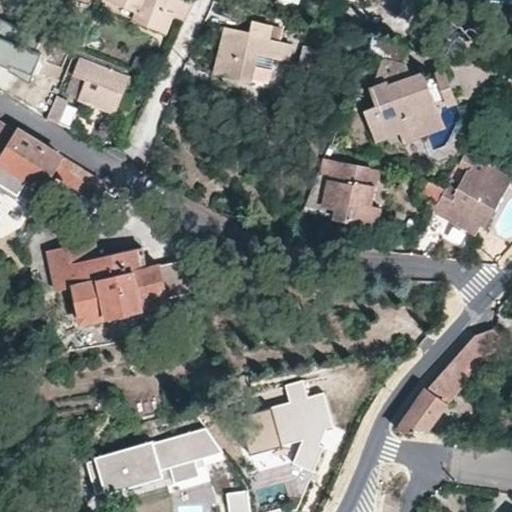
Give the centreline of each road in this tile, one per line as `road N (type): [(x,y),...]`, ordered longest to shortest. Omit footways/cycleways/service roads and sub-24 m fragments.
road 1 (residential): [(0,108),(251,249),(461,272),(489,295)]
road 2 (unknown): [(125,179),(206,0)]
road 3 (residential): [(376,444),(410,376),(489,295)]
road 4 (residential): [(376,444),(511,467)]
